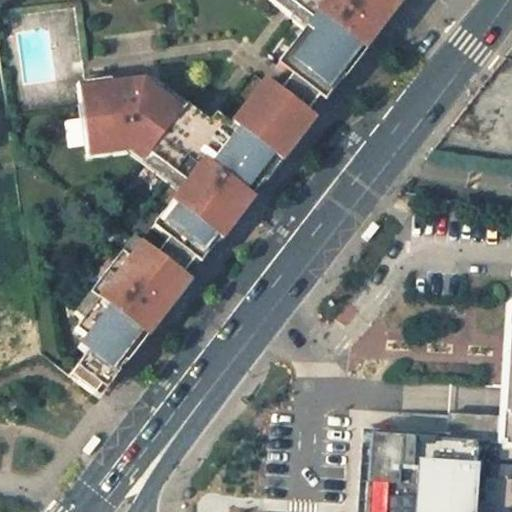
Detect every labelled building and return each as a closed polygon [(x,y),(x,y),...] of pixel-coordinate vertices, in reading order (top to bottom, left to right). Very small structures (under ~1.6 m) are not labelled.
[(92,394),(98,386),(103,390),(117,372),(115,371),(121,362),(123,364),(139,344),(143,338),(135,332),(147,317),(155,323),(187,281),(179,275),(191,259),(197,263),(215,240),(217,242),(250,199),(248,197),(254,190),(259,182),(262,184),(311,120),(303,113),(310,104),(315,97),(321,102),(339,79),(341,80),(362,53),(359,50),(365,42),(371,35),(372,36),(395,6),(397,7),(402,0),(281,0),(309,21),(275,66),(290,76),(283,85),(277,92),(271,87),(263,98),(255,91),(222,135),(150,81),(130,83),(111,86),(110,80),(84,83),(76,85),(79,106),(87,159),(128,153),(143,165),(149,157),(185,184),(152,228),(168,240),(156,255),(140,244),(128,259),(119,253),(88,294),(96,301),(74,329),(84,338),(77,347),(86,354),(68,376),(92,394)] [(369,240),(379,226),(373,222),(362,235),(369,240)] [(500,418),(511,418),(511,304),(507,304),(500,418)] [(0,318),(0,371),(31,358),(17,328),(6,333),(0,318)] [(511,511),(511,418),(446,414),(444,440),(366,435),(361,511),(511,511)] [(89,456),(99,442),(93,437),(83,451),(89,456)]
